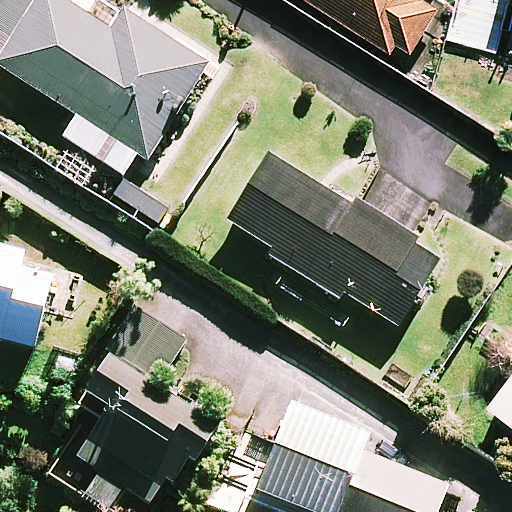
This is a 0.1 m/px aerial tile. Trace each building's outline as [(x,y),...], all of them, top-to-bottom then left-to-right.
[(63,142),(123,181),(136,160),(146,166),(207,72),(129,21),(115,43),(47,0),(40,0),(0,62),(0,71),(76,121),(63,142)] [(304,0),(392,56),(397,48),(411,57),(438,15),(424,6),(427,0),(304,0)] [(509,0),(463,0),(454,44),(497,54),(509,0)] [(271,253),(266,261),(343,305),(345,300),(399,330),(435,267),(414,256),(419,247),(354,209),(351,213),(266,164),(229,229),(271,253)] [(0,346),(33,355),(52,277),(22,270),(24,259),(0,253),(0,346)] [(184,346),(132,316),(75,409),(90,418),(50,484),(96,511),(110,511),(121,494),(149,511),(163,487),(177,496),(217,429),(156,393),(184,346)] [(511,385),(493,411),(511,425),(511,385)] [(221,511),(258,511),(260,509),(267,511),(437,511),(446,493),(350,454),(355,442),(289,415),(275,451),(253,443),(241,473),(228,468),(212,508),(221,511)]
